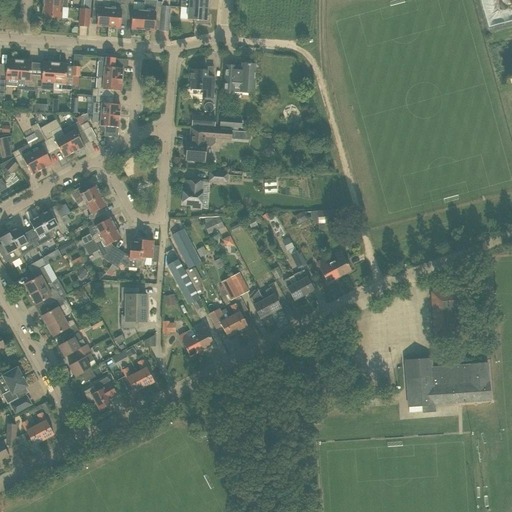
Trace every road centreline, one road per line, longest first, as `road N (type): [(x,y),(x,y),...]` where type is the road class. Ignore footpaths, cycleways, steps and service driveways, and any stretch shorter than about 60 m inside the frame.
road 1 (unclassified): [(89,439),(379,286),(511,234)]
road 2 (track): [(379,286),(314,61),(321,0)]
road 3 (residential): [(89,439),(0,280)]
road 4 (residential): [(102,159),(134,218),(159,217),(167,129)]
